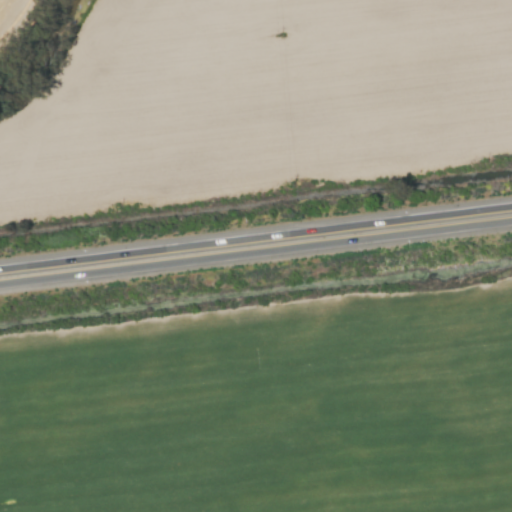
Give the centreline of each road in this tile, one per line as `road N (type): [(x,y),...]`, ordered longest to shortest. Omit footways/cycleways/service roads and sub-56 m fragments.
road 1 (trunk): [(0,288),(511,225)]
road 2 (trunk): [(511,211),(0,273)]
